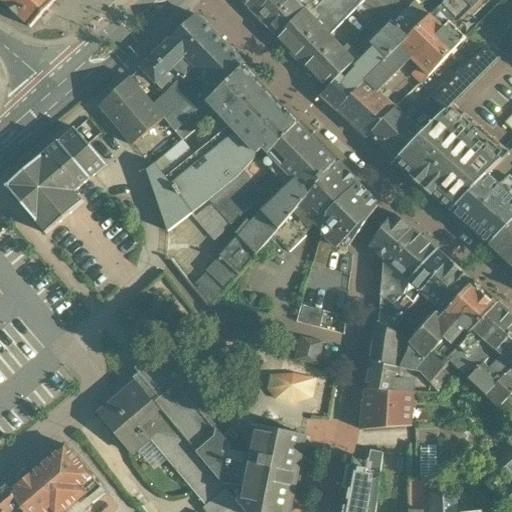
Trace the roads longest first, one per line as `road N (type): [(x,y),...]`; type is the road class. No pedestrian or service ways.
road 1 (residential): [(0,463),(87,393),(96,374),(82,345),(86,331),(153,269),(149,215),(127,175)]
road 2 (residential): [(400,192),(362,242),(357,338),(327,511)]
road 3 (residential): [(209,0),(400,192)]
road 4 (residential): [(400,192),(511,291)]
road 5 (tertiary): [(166,0),(56,96)]
